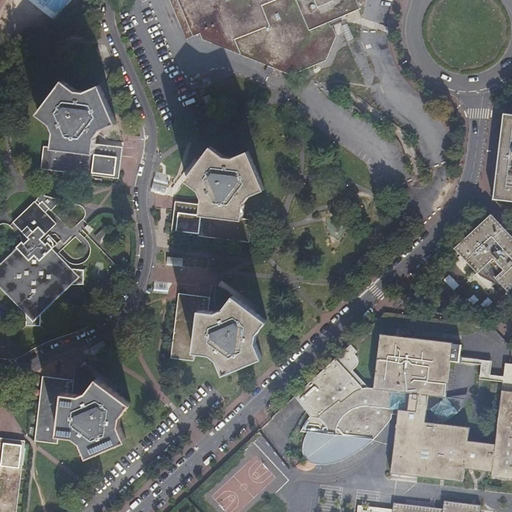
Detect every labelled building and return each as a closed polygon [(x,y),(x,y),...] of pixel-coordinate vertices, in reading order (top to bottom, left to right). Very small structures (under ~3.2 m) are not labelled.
[(336,35),(330,20),(309,28),(296,0),(179,0),(193,34),(194,34),(196,35),(203,32),(203,33),(203,34),(202,37),(291,74),(326,59),(336,35)] [(296,0),(309,28),(330,20),(358,7),(354,0),(296,0)] [(95,151),(96,143),(96,137),(102,131),(116,124),(100,85),(84,92),(74,91),(63,82),(39,115),(53,125),(55,131),(53,147),(95,151)] [(511,202),(511,114),(504,113),(494,201),(511,202)] [(123,147),(96,143),(95,151),(53,147),(44,146),(41,169),(119,178),(123,147)] [(202,212),(242,217),(244,203),(249,196),(265,189),(249,150),(233,157),(223,156),(212,147),(187,179),(200,189),(204,197),(203,204),(202,212)] [(43,202),(50,209),(51,210),(62,200),(42,195),(37,199),(41,203),(43,202)] [(252,218),(242,217),(202,212),(203,204),(176,201),(172,232),(250,241),(252,218)] [(39,205),(35,202),(14,223),(30,239),(25,244),(22,242),(17,248),(18,248),(19,250),(3,266),(6,268),(1,273),(1,280),(5,284),(3,287),(34,320),(67,288),(64,285),(68,281),(68,273),(64,269),(67,266),(56,255),(53,259),(48,254),(53,249),(58,244),(49,235),(43,241),(41,239),(57,224),(46,212),(39,205)] [(46,212),(50,209),(43,202),(41,203),(39,205),(46,212)] [(507,291),(511,286),(511,237),(505,230),(491,214),(454,248),(477,273),(485,266),(507,291)] [(88,224),(85,227),(90,233),(94,229),(88,224)] [(81,277),(53,249),(48,254),(53,259),(56,255),(67,266),(64,269),(68,273),(68,281),(64,285),(67,288),(34,320),(3,287),(5,284),(1,280),(1,273),(6,268),(3,266),(19,250),(18,248),(0,265),(0,287),(34,322),(81,277)] [(202,309),(210,310),(212,297),(181,293),(172,357),(194,360),(195,350),(202,309)] [(202,309),(195,350),(212,353),(217,357),(225,374),(263,358),(256,341),(257,333),(267,321),(235,295),(224,309),(217,312),(210,310),(202,309)] [(310,412),(307,414),(309,416),(304,424),(300,431),(307,431),(305,436),(303,441),(302,449),(302,453),(305,458),(307,462),(311,464),(319,465),(332,464),(343,460),(357,452),(372,440),(373,431),(378,431),(379,423),(385,424),(386,414),(391,415),(392,413),(397,413),(390,471),(462,480),(464,467),(492,471),(491,475),(511,477),(511,363),(505,363),(503,376),(502,382),(495,443),(468,439),(469,426),(442,423),(446,420),(450,416),(453,412),(457,406),(458,403),(459,399),(445,397),(450,360),(459,361),(460,357),(461,344),(452,343),(452,342),(379,333),(373,388),(367,387),(352,370),(357,365),(358,361),(357,357),(354,354),(356,351),(350,344),(297,394),(310,412)] [(492,361),(460,357),(459,361),(481,364),(479,378),(502,382),(503,376),(490,374),(492,361)] [(66,393),(74,394),(76,380),(45,376),(36,440),(58,443),(60,434),(66,393)] [(66,393),(60,434),(76,436),(82,441),(89,457),(127,441),(120,425),(121,417),(132,404),(99,379),(88,392),(82,395),(74,394),(66,393)] [(297,394),(294,396),(307,414),(310,412),(297,394)] [(0,436),(0,511),(14,511),(24,440),(0,436)] [(393,507),(392,511),(493,511),(494,510),(480,508),(480,504),(444,499),(443,507),(394,501),(393,507)] [(392,511),(393,507),(357,503),(356,511),(392,511)]
